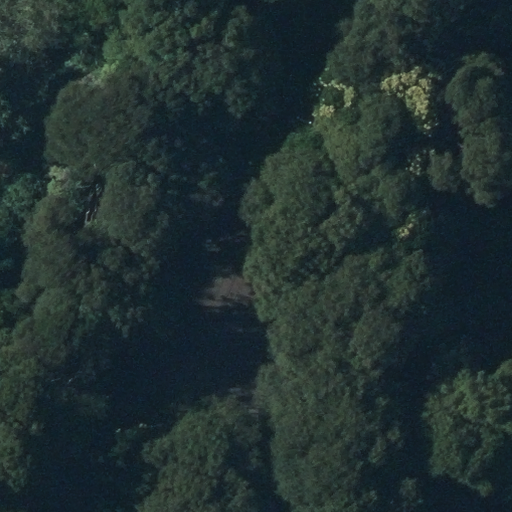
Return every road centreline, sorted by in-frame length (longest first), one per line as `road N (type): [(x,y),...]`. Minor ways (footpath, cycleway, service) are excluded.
road 1 (unclassified): [(71,511),(274,109)]
road 2 (unclassified): [(274,109),(256,434),(315,511)]
road 3 (unclassified): [(328,0),(274,109)]
